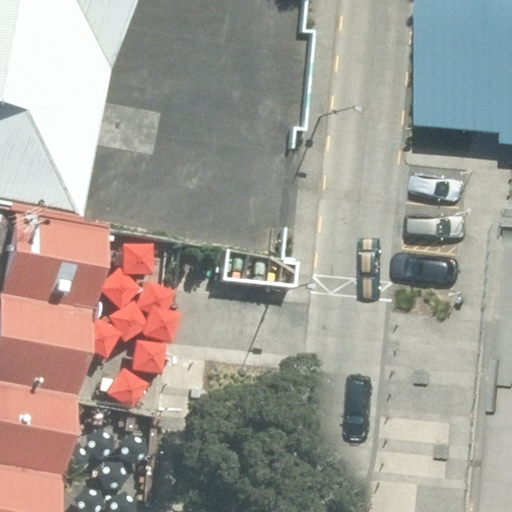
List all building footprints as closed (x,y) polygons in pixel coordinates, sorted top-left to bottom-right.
[(109,0),(0,0),(0,211),(68,224),(109,0)] [(511,0),(433,0),(429,48),(511,55),(511,0)] [(511,55),(429,48),(422,117),(507,125),(506,138),(511,138),(511,55)] [(0,511),(31,511),(58,365),(82,233),(0,217),(0,511)] [(91,244),(69,352),(95,357),(85,406),(143,417),(154,364),(129,359),(139,309),(175,316),(185,263),(91,244)]
